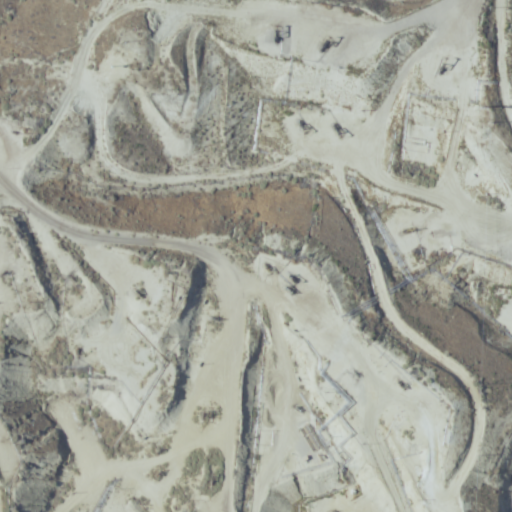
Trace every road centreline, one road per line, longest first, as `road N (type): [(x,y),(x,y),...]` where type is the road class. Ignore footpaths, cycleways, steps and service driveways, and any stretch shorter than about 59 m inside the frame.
road 1 (track): [(0,168),(49,216),(92,236),(289,248),(330,263),(389,325),(463,373),(481,414),(453,511),(307,491),(297,474),(300,419),(287,373),(259,360),(237,364),(222,376),(185,452),(119,468),(62,511)]
road 2 (track): [(13,185),(84,75),(112,0)]
